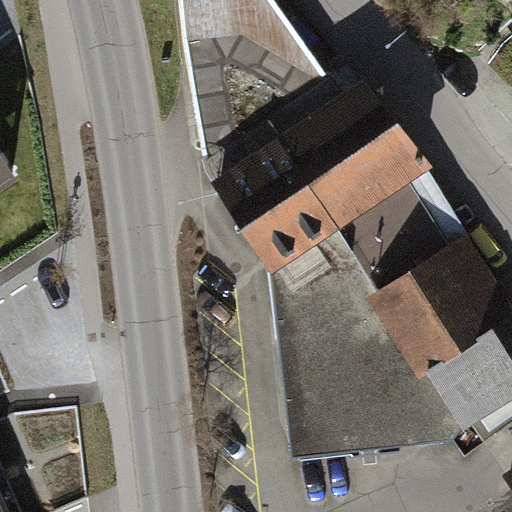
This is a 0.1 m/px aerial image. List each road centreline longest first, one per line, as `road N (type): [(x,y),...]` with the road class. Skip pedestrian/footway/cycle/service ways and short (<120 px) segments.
road 1 (tertiary): [(104,0),(138,161),(173,511)]
road 2 (residential): [(511,207),(337,0)]
